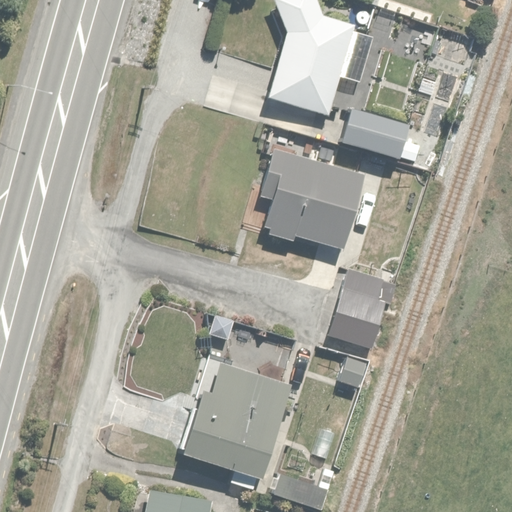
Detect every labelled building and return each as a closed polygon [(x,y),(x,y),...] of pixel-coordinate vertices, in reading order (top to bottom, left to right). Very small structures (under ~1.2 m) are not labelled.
[(325,19),(316,0),(275,0),(273,1),(286,35),(270,105),(332,119),(353,25),(325,19)] [(408,126),(352,111),(343,147),(399,161),(408,126)] [(362,180),(271,155),(256,207),(267,210),(260,234),(294,243),(297,234),(343,247),(362,180)] [(388,281),(348,269),(328,337),(368,349),(388,281)] [(369,364),(345,358),(338,383),(362,389),(369,364)] [(247,481),(276,385),(197,360),(184,403),(192,405),(175,459),(247,481)] [(324,492),(278,479),(272,497),(319,510),(324,492)] [(211,511),(213,504),(149,493),(146,511),(211,511)]
